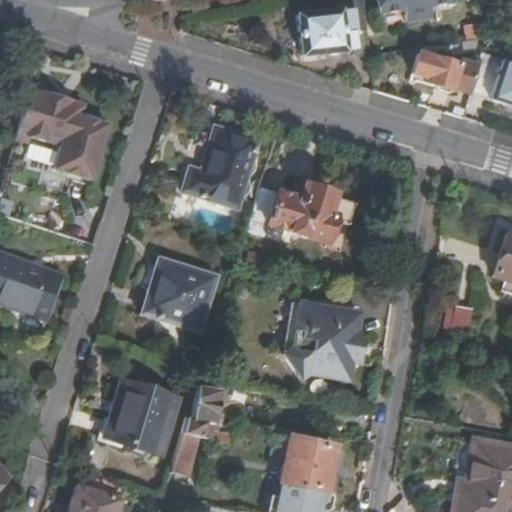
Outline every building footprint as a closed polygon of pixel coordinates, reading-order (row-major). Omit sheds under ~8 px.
[(375,0),(378,14),(404,10),(406,19),(431,16),(430,4),(449,0),(375,0)] [(369,50),(363,8),(296,16),(300,54),(357,48),(358,52),(369,50)] [(451,91),(469,96),(477,68),(458,62),(457,66),(417,54),(409,80),(433,88),(433,89),(440,93),(444,94),(448,94),(451,91)] [(511,108),(511,65),(480,57),(477,68),(469,96),(511,108)] [(45,91),(31,87),(14,142),(27,145),(29,139),(67,151),(77,125),(74,124),(78,106),(44,96),(45,91)] [(259,143),(215,128),(201,171),(187,168),(180,194),(236,212),(259,143)] [(298,202),(259,190),(248,221),(323,245),(332,218),(324,215),(330,197),(302,188),(298,202)] [(511,236),(504,234),(490,278),(511,284),(511,236)] [(0,305),(42,321),(58,278),(0,256),(0,305)] [(197,336),(215,281),(157,261),(139,318),(197,336)] [(289,350),(299,303),(290,302),(282,348),(289,350)] [(358,314),(299,303),(289,350),(289,353),(284,358),(299,381),(308,376),(347,383),(351,362),(355,332),(358,314)] [(471,313),(455,309),(447,335),(463,341),(471,313)] [(362,333),(355,332),(351,362),(357,363),(362,333)] [(160,456),(178,400),(120,382),(102,438),(160,456)] [(196,438),(208,440),(213,415),(217,393),(196,389),(190,420),(184,419),(179,435),(196,438)] [(221,416),(213,415),(208,440),(228,444),(230,435),(218,433),(221,416)] [(179,435),(167,472),(184,477),(196,438),(179,435)] [(320,511),(321,511),(325,510),(328,502),(326,491),(320,490),(329,450),(285,439),(275,480),(296,485),(292,504),(271,499),(267,511),(320,511)] [(470,494),(456,493),(453,511),(510,511),(511,510),(511,450),(474,444),(468,481),(472,482),(470,494)] [(458,479),(456,493),(470,494),(472,482),(468,481),(458,479)] [(72,486),(64,511),(115,511),(119,500),(72,486)]
